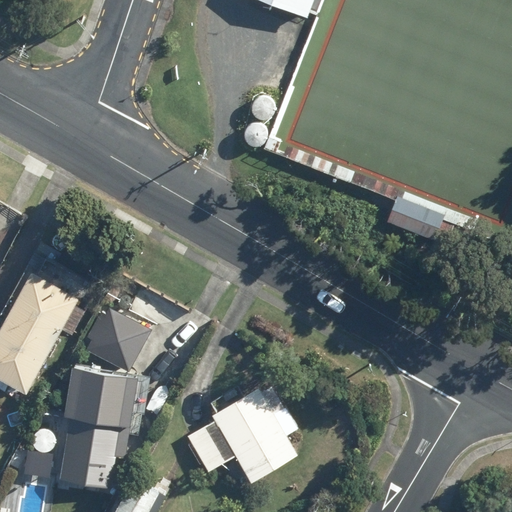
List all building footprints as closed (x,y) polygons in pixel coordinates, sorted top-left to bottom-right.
[(277,0),(313,14),(318,0),(277,0)] [(254,103),(253,105),(253,107),(253,109),(254,111),(255,113),(256,115),(258,116),(258,117),(257,123),(254,124),(252,124),(250,125),(249,127),(247,128),(246,130),(245,132),(244,135),(244,137),(245,139),(245,141),(246,143),(248,145),(249,147),(251,148),(253,149),(256,149),(258,149),(260,149),(262,148),(264,147),(266,146),(268,144),(269,142),(270,140),(270,138),(270,136),(270,134),(269,131),(268,129),(267,128),(265,126),(266,119),(268,119),(270,118),(272,117),(274,115),(275,114),(277,112),(277,110),(278,108),(278,106),(278,104),(277,102),(276,100),(275,98),(273,96),(271,95),(269,94),(267,94),(265,94),(263,94),(261,95),(259,96),(257,97),(256,99),(254,101),(254,103)] [(402,195),(393,221),(451,241),(458,223),(447,220),(450,212),(402,195)] [(0,371),(33,390),(85,295),(36,269),(0,335),(0,371)] [(88,347),(128,369),(149,333),(108,311),(88,347)] [(144,374),(79,363),(71,413),(75,414),(65,476),(115,485),(121,452),(131,453),(144,374)] [(257,479),(303,452),(279,412),(289,406),(275,383),(265,390),(263,386),(217,413),(220,417),(191,435),(213,470),(241,453),(257,479)] [(119,511),(120,511),(153,511),(154,511),(159,511),(171,493),(140,475),(119,511)]
